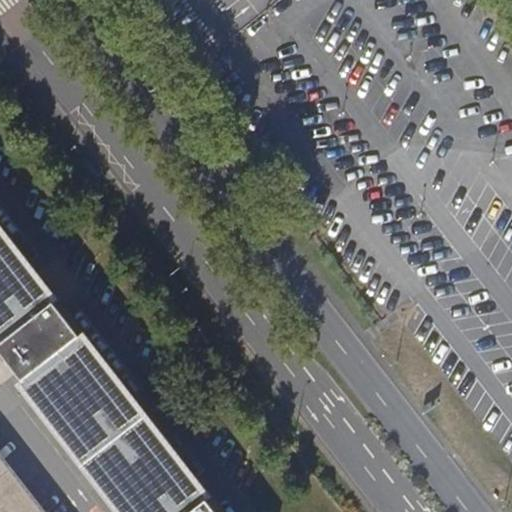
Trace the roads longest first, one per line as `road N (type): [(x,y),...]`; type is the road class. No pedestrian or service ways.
road 1 (secondary): [(2,0),(400,511)]
road 2 (secondary): [(467,511),(69,0)]
